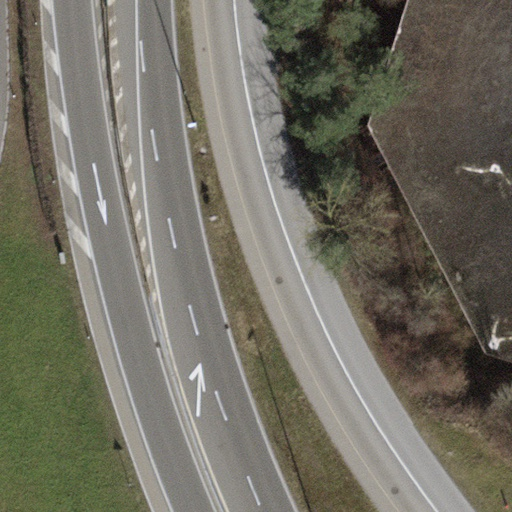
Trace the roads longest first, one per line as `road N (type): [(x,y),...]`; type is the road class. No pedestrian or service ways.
road 1 (residential): [(438,511),(392,452),(296,276),(235,82),(231,0)]
road 2 (motorway): [(73,0),(83,104),(116,276),(194,511)]
road 3 (primary): [(262,511),(219,415),(199,335),(156,0)]
